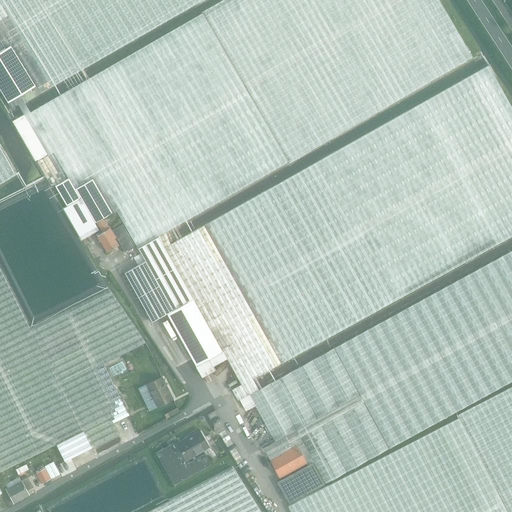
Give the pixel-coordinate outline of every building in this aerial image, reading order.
[(0,0),(0,39),(6,49),(11,46),(40,94),(163,23),(203,0),(0,0)] [(14,100),(8,103),(11,108),(17,105),(22,113),(23,115),(12,121),(35,161),(36,161),(36,162),(44,176),(47,180),(51,188),(54,186),(68,178),(74,189),(96,176),(116,211),(137,248),(158,237),(193,300),(222,351),(226,359),(240,385),(231,390),(237,401),(248,395),(274,442),(263,448),(269,460),(296,445),(305,461),(311,458),(325,484),(511,381),(511,250),(258,390),(252,379),(511,235),(511,109),(488,67),(170,245),(165,232),(472,58),(438,0),(222,0),(201,12),(201,13),(30,112),(28,110),(24,103),(20,96),(14,100)] [(0,52),(0,90),(8,103),(14,100),(20,96),(24,103),(40,94),(11,46),(6,49),(0,52)] [(0,184),(16,175),(5,156),(0,148),(0,184)] [(96,223),(102,219),(116,211),(96,176),(74,189),(68,178),(54,186),(66,206),(80,198),(95,223),(96,223)] [(81,239),(98,229),(95,223),(80,198),(66,206),(63,208),(81,239)] [(102,219),(96,223),(102,233),(97,236),(107,253),(118,246),(114,239),(115,238),(108,226),(106,227),(102,219)] [(134,245),(122,224),(112,230),(124,251),(134,245)] [(144,261),(123,273),(151,323),(166,314),(193,300),(158,237),(137,248),(144,261)] [(0,473),(16,465),(56,445),(82,432),(91,448),(91,449),(118,435),(112,424),(129,415),(103,364),(145,343),(132,323),(109,289),(90,298),(30,329),(5,281),(0,269),(0,473)] [(195,366),(221,352),(193,300),(166,314),(174,328),(195,366)] [(161,377),(137,389),(149,411),(172,399),(161,377)] [(511,511),(511,387),(493,397),(457,417),(457,418),(406,444),(382,457),(289,508),(290,511),(511,511)] [(176,408),(164,415),(166,419),(179,412),(176,408)] [(185,461),(208,448),(197,430),(191,433),(192,435),(175,445),(185,461)] [(64,462),(91,448),(82,432),(56,445),(64,462)] [(171,444),(155,453),(174,486),(211,465),(205,454),(184,466),(171,444)] [(307,464),(305,461),(296,445),(269,460),(279,479),(285,476),(307,464)] [(41,484),(60,475),(53,462),(44,467),(45,469),(36,473),(41,484)] [(312,463),(286,478),(277,483),(288,504),(308,493),(323,484),(312,463)] [(19,476),(29,471),(26,465),(16,470),(19,476)] [(260,511),(249,495),(232,468),(147,511),(260,511)] [(26,491),(33,487),(28,477),(21,481),(19,477),(5,484),(7,488),(6,488),(13,503),(29,495),(26,491)]
